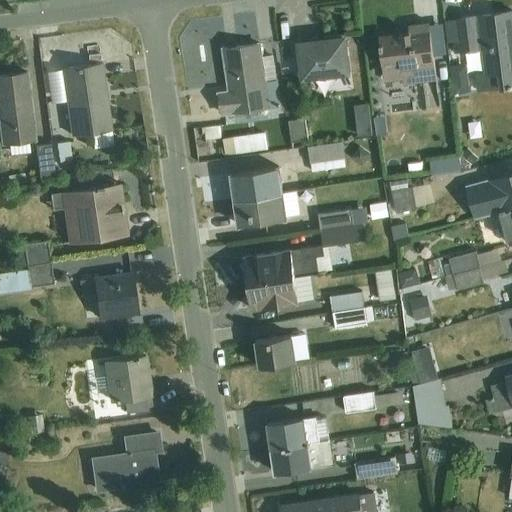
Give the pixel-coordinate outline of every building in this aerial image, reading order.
[(462,41),(452,42),(454,54),(481,50),(484,72),(474,73),(477,92),(511,86),(511,12),(459,19),(462,41)] [(462,41),(459,19),(444,21),(447,43),(452,42),(462,41)] [(409,32),(379,36),(385,81),(403,78),(404,84),(437,79),(429,23),(408,25),(409,32)] [(344,34),(299,39),(304,80),(349,74),(344,34)] [(269,107),(261,57),(259,44),(223,48),(230,92),(219,93),(222,113),(234,112),(267,107),(269,107)] [(261,57),(269,107),(281,105),(273,55),(261,57)] [(62,70),(67,101),(72,136),(92,133),(112,130),(102,63),(62,69),(62,70)] [(465,64),(451,66),(454,93),(469,91),(465,64)] [(67,101),(62,70),(47,72),(51,103),(67,101)] [(26,72),(0,75),(0,120),(3,145),(9,145),(10,154),(30,152),(28,142),(35,141),(26,72)] [(400,82),(381,83),(382,97),(400,97),(400,82)] [(347,132),(378,129),(376,112),(361,113),(360,98),(344,100),(347,132)] [(267,107),(234,112),(236,123),(268,119),(267,107)] [(470,115),(458,116),(460,133),(472,132),(470,115)] [(288,120),(291,138),(292,141),(308,139),(305,118),(288,120)] [(291,138),(288,120),(279,122),(282,140),(291,138)] [(226,125),(204,128),(205,139),(222,138),(226,155),(279,147),(277,132),(265,133),(265,132),(227,138),(226,125)] [(112,130),(92,133),(94,149),(114,146),(112,130)] [(342,141),(308,146),(312,172),(346,167),(342,141)] [(69,142),(56,144),(59,162),(72,160),(69,142)] [(52,143),(35,145),(39,180),(56,178),(52,143)] [(451,152),(420,152),(421,169),(451,169),(451,152)] [(235,200),(284,193),(281,167),(231,174),(235,200)] [(500,213),(511,209),(511,174),(466,187),(475,220),(500,213)] [(407,179),(390,182),(396,213),(417,208),(417,206),(435,203),(431,183),(409,187),(407,179)] [(118,213),(114,184),(51,194),(53,210),(64,208),(69,244),(127,235),(124,212),(118,213)] [(118,213),(124,212),(120,184),(114,184),(118,213)] [(284,193),(235,200),(239,225),(288,219),(284,193)] [(384,193),(368,196),(370,211),(386,208),(384,193)] [(321,230),(365,223),(364,222),(369,221),(367,207),(318,214),(321,230)] [(511,209),(500,213),(508,244),(511,242),(511,209)] [(365,223),(321,230),(323,244),(244,257),(248,283),(310,274),(333,270),(329,246),(367,240),(365,223)] [(406,223),(392,226),(394,240),(409,236),(406,223)] [(391,233),(378,235),(380,251),(393,249),(391,233)] [(19,268),(51,263),(48,241),(16,246),(19,268)] [(447,277),(501,261),(498,249),(477,255),(476,251),(449,259),(451,263),(444,266),(447,277)] [(501,261),(447,277),(445,277),(449,291),(457,289),(458,291),(485,283),(484,279),(508,272),(505,260),(501,261)] [(51,263),(19,268),(1,270),(2,279),(20,276),(22,286),(30,285),(30,288),(54,284),(51,263)] [(416,268),(398,273),(402,288),(420,282),(416,268)] [(133,273),(79,281),(82,297),(95,295),(99,318),(139,312),(133,273)] [(310,274),(248,283),(250,302),(260,300),(260,305),(263,307),(299,303),(299,300),(314,299),(310,274)] [(392,285),(377,287),(378,301),(394,299),(392,285)] [(333,312),(364,307),(362,291),(330,296),(333,312)] [(427,295),(410,300),(415,320),(432,316),(427,295)] [(260,300),(250,302),(251,309),(263,307),(260,305),(260,300)] [(364,307),(333,312),(335,328),(367,323),(364,307)] [(304,334),(255,341),(259,366),(308,359),(304,334)] [(411,373),(413,385),(437,378),(429,346),(410,352),(416,372),(411,373)] [(145,356),(104,362),(110,402),(125,400),(126,412),(152,409),(150,396),(151,395),(145,356)] [(494,398),(485,401),(489,414),(511,407),(511,376),(505,378),(506,381),(490,386),(494,398)] [(440,379),(413,385),(419,424),(452,427),(449,405),(444,406),(440,379)] [(375,391),(343,396),(346,413),(378,408),(377,407),(404,402),(402,391),(375,395),(375,391)] [(27,421),(18,423),(20,435),(44,431),(41,414),(26,416),(27,421)] [(272,449),(330,439),(326,418),(322,418),(321,415),(268,423),(272,449)] [(125,452),(91,457),(95,490),(157,481),(153,451),(160,450),(157,433),(123,438),(125,452)] [(330,439),(272,449),(275,473),(334,463),(330,439)] [(358,478),(398,473),(396,457),(355,462),(357,478),(358,478)] [(398,473),(358,478),(360,487),(399,481),(398,473)] [(361,493),(281,506),(281,511),(377,511),(375,493),(361,495),(361,493)]
